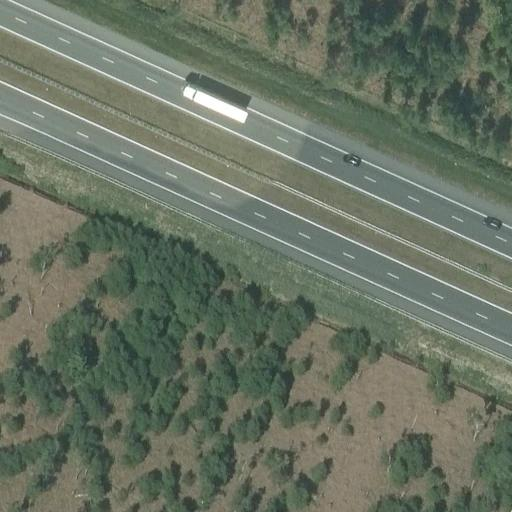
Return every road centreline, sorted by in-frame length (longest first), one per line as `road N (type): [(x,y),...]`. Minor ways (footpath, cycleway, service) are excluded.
road 1 (motorway): [(0,93),(511,329)]
road 2 (motorway): [(511,235),(0,6)]
